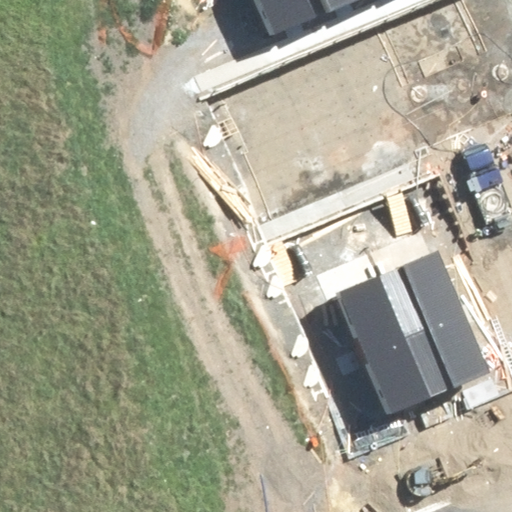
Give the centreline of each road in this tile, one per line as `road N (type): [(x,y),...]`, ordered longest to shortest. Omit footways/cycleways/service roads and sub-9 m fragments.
road 1 (residential): [(432,84),(239,159)]
road 2 (residential): [(511,270),(432,84)]
